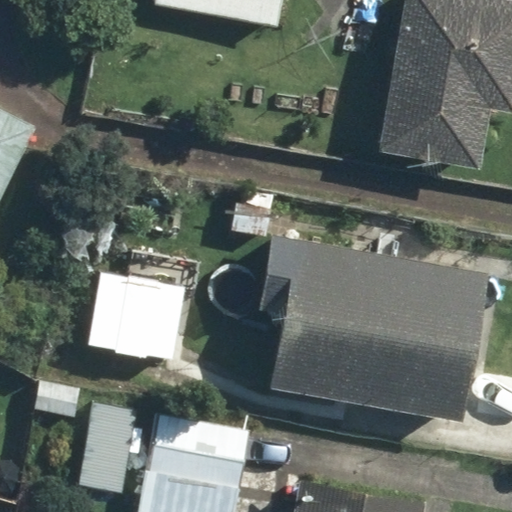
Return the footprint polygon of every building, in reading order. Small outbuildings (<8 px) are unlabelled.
[(152,0),(274,24),(278,0),(152,0)] [(511,0),(403,0),(374,145),(477,166),(488,112),(511,116),(511,0)] [(0,189),(33,126),(0,108),(0,189)] [(294,236),(266,379),(459,417),(487,273),(294,236)] [(152,409),(136,511),(232,511),(245,423),(152,409)] [(411,511),(414,498),(296,477),(289,511),(411,511)]
